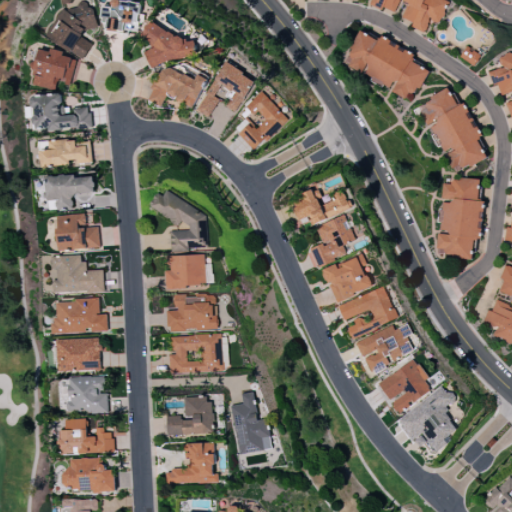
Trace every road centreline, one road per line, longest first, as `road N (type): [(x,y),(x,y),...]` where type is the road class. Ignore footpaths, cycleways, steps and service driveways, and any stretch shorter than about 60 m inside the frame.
road 1 (residential): [(123,134),(176,137),(209,150),(248,184),(364,415),(451,511)]
road 2 (tertiary): [(257,0),(352,127),(436,303),(511,390)]
road 3 (residential): [(436,303),(495,253),(506,157),(497,111),(477,85),(386,23),(310,11)]
road 4 (residential): [(116,85),(142,511)]
